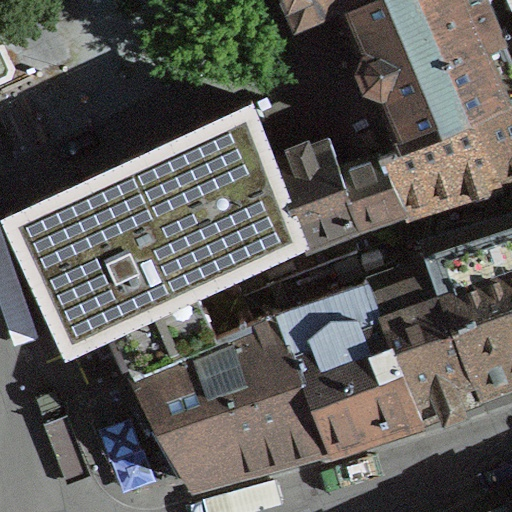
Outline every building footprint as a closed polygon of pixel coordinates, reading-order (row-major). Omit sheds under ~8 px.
[(291,0),(298,15),(332,0),(291,0)] [(471,112),(507,96),(486,46),(503,39),(486,0),(344,0),(364,47),(365,49),(359,64),(366,80),(381,86),(405,143),(471,112)] [(511,93),(507,96),(471,112),(498,178),(507,202),(511,200),(511,93)] [(276,160),(251,98),(95,170),(5,211),(67,347),(123,321),(144,365),(253,316),(233,270),(303,238),(276,160)] [(405,143),(382,151),(406,205),(498,178),(471,112),(405,143)] [(303,238),(406,205),(382,151),(340,167),(331,139),(289,155),(279,159),(276,160),(303,238)] [(511,227),(427,253),(481,390),(511,378),(511,227)] [(427,253),(367,276),(421,412),(481,390),(427,253)] [(330,442),(421,412),(367,276),(278,306),(330,442)] [(278,306),(253,316),(144,365),(133,370),(152,406),(149,408),(190,480),(330,442),(278,306)] [(511,511),(511,509),(509,503),(488,511),(511,511)]
